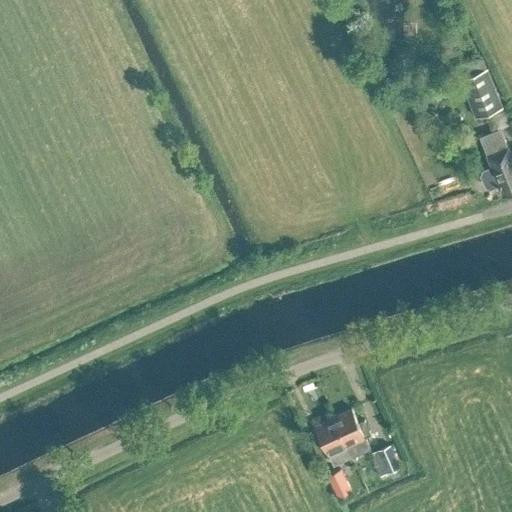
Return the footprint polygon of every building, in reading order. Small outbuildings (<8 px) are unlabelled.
[(457,64),(477,115),(491,109),(498,127),(509,122),(487,66),(484,67),(479,55),(457,64)] [(434,99),(448,94),(444,83),(430,88),(434,99)] [(508,144),(501,126),(480,134),(487,152),(492,165),(484,169),(482,173),(486,184),(490,186),(499,182),(502,193),(511,188),(511,153),(508,144)] [(333,414),(352,454),(370,445),(365,435),(371,432),(364,417),(358,420),(351,406),(333,414)] [(333,463),(352,454),(333,414),(315,423),(333,463)] [(394,474),(392,467),(400,464),(391,441),(370,450),(380,473),(385,471),(387,477),(394,474)] [(340,495),(352,488),(341,466),(328,473),(340,495)]
